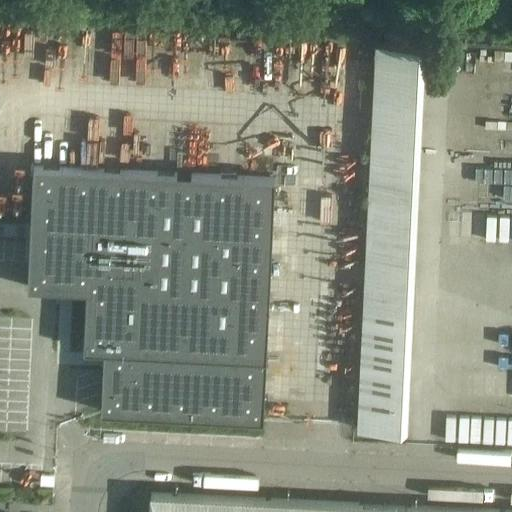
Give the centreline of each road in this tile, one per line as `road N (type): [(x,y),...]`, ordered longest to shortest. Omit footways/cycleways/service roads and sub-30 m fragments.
road 1 (unclassified): [(79,511),(79,489),(118,456),(511,474)]
road 2 (unknown): [(98,473),(52,392),(37,296)]
